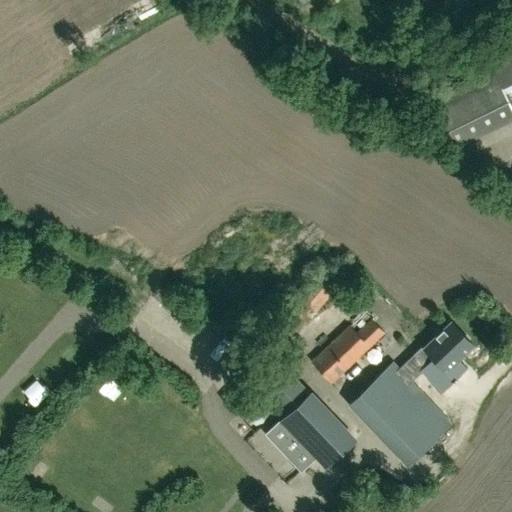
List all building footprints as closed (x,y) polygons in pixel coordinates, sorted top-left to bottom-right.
[(511,55),(490,68),(511,110),(511,55)] [(318,310),(343,281),(322,264),(296,292),(318,310)] [(357,286),(376,299),(383,289),(365,276),(357,286)] [(384,332),(371,320),(356,333),(348,327),(312,362),(333,383),(384,332)] [(445,370),(472,344),(451,322),(425,348),(423,346),(398,370),(411,382),(434,359),(445,370)] [(278,363),(256,383),(287,416),(267,434),(302,473),(317,459),(325,468),(353,443),(278,363)] [(411,382),(398,370),(391,363),(353,399),(413,462),(449,425),(411,382)] [(0,451),(4,455),(15,443),(0,428),(0,451)]
